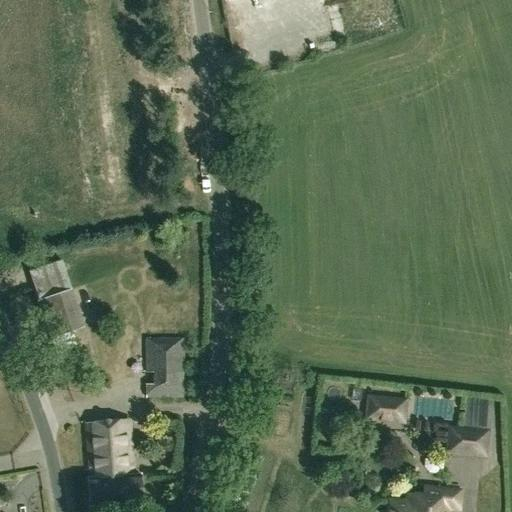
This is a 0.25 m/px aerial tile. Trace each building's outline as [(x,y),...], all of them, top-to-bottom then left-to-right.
[(89,184),(97,181),(107,214),(171,195),(164,172),(153,175),(144,144),(83,162),(89,184)] [(75,346),(71,332),(84,327),(62,261),(29,272),(51,338),(52,338),(56,352),(75,346)] [(123,332),(122,343),(137,345),(138,333),(123,332)] [(183,373),(183,339),(145,339),(145,373),(153,373),(153,385),(145,385),(145,398),(182,398),(182,373),(183,373)] [(133,371),(132,360),(114,361),(114,372),(133,371)] [(402,424),(405,402),(369,397),(366,419),(402,424)] [(132,475),(128,420),(84,423),(89,479),(87,479),(89,506),(142,502),(139,475),(132,475)] [(484,456),(486,433),(449,429),(447,452),(484,456)] [(456,508),(458,492),(424,489),(423,497),(407,495),(406,507),(387,504),(386,511),(445,511),(446,507),(456,508)]
